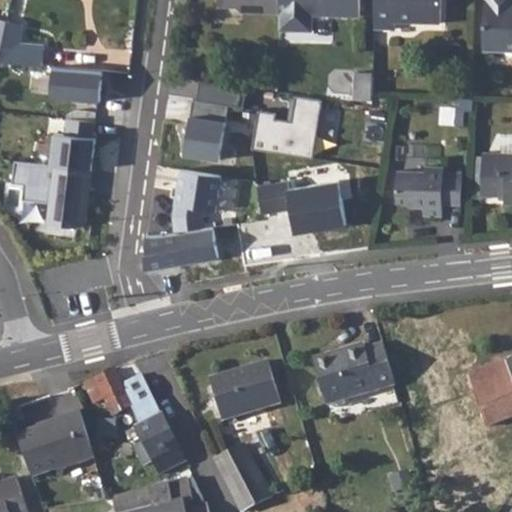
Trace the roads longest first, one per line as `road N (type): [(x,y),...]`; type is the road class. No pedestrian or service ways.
road 1 (residential): [(134,329),(363,281),(511,264)]
road 2 (residential): [(167,0),(132,263),(134,329)]
road 3 (residential): [(134,329),(226,511)]
